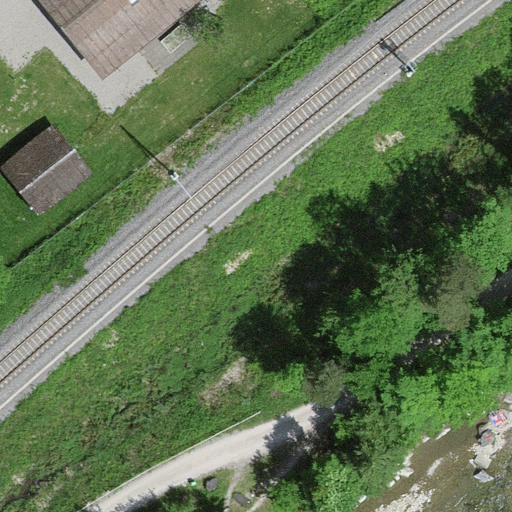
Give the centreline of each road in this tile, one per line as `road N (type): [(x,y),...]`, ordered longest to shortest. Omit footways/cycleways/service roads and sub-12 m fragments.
road 1 (track): [(511,278),(314,420)]
road 2 (track): [(314,420),(158,479),(101,511)]
